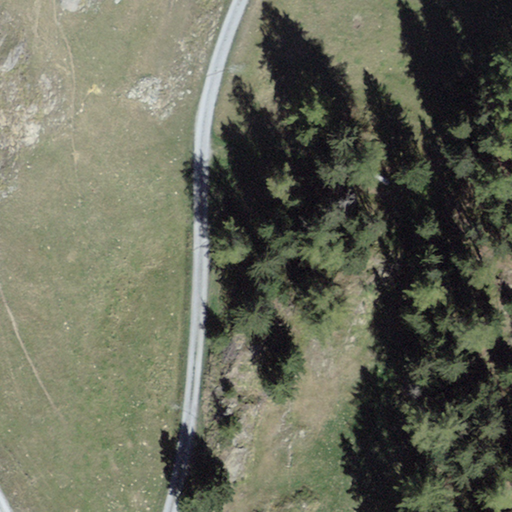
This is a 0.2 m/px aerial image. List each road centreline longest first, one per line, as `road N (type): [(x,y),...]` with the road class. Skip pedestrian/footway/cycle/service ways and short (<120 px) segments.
road 1 (track): [(241,0),(203,143),(197,345),(170,511)]
road 2 (track): [(203,143),(307,144),(409,205),(425,275)]
